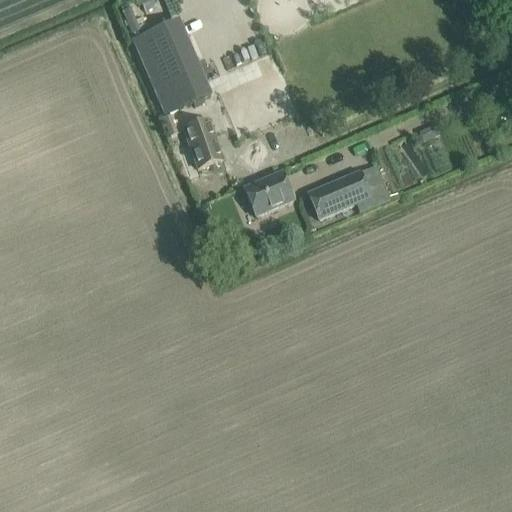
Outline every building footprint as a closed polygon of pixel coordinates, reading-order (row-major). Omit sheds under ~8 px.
[(178,24),(132,44),(165,119),(211,100),(178,24)] [(223,163),(209,124),(184,132),(198,172),(223,163)] [(436,127),(419,135),(424,146),(441,138),(436,127)] [(371,201),(361,176),(360,175),(308,197),(319,223),(371,201)] [(293,204),(282,176),(244,192),(256,220),(293,204)]
